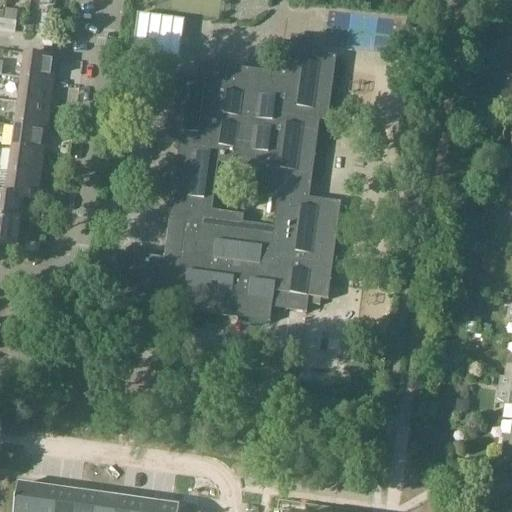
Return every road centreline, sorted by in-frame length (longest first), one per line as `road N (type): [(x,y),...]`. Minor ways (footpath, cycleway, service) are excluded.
road 1 (residential): [(0,274),(48,279),(77,258),(111,0)]
road 2 (unknown): [(231,470),(24,440)]
